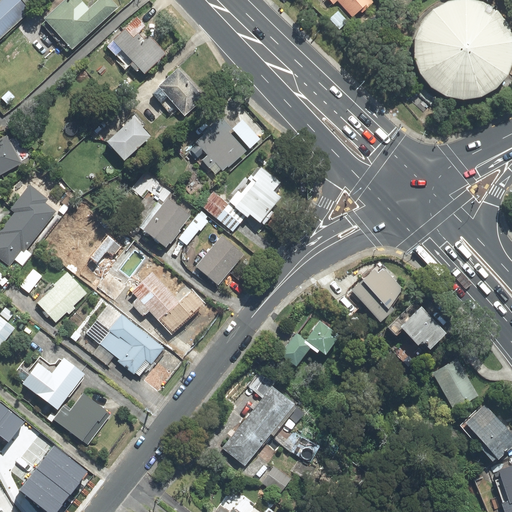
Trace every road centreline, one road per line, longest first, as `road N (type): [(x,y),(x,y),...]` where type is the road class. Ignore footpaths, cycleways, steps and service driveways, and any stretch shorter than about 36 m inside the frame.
road 1 (residential): [(94,511),(297,262)]
road 2 (primary): [(511,331),(397,217)]
road 3 (primary): [(290,82),(337,105),(417,177)]
road 4 (primary): [(297,262),(330,195),(317,133)]
